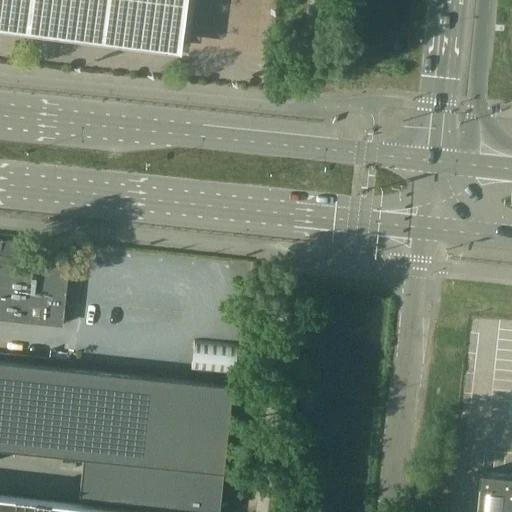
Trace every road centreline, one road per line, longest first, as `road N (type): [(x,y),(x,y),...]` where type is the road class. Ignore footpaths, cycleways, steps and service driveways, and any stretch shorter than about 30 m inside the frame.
road 1 (primary): [(429,162),(0,118)]
road 2 (primary): [(0,187),(422,232)]
road 3 (tertiary): [(422,232),(390,511)]
road 4 (primary): [(471,167),(486,0)]
road 5 (primary): [(429,162),(444,0)]
